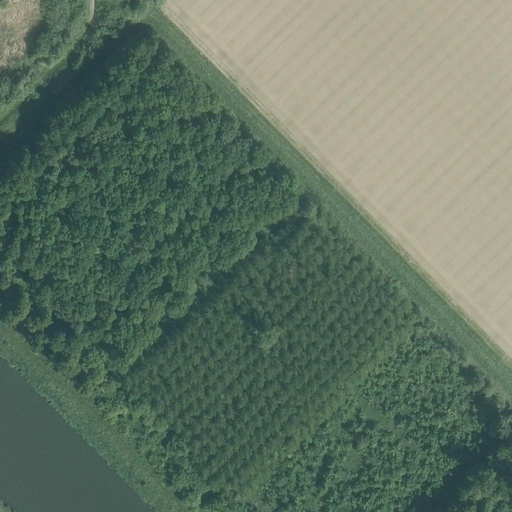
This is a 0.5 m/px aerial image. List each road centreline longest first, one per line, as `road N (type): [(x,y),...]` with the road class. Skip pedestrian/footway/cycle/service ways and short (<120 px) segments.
road 1 (track): [(0,322),(183,511)]
road 2 (track): [(89,0),(86,30),(0,113)]
